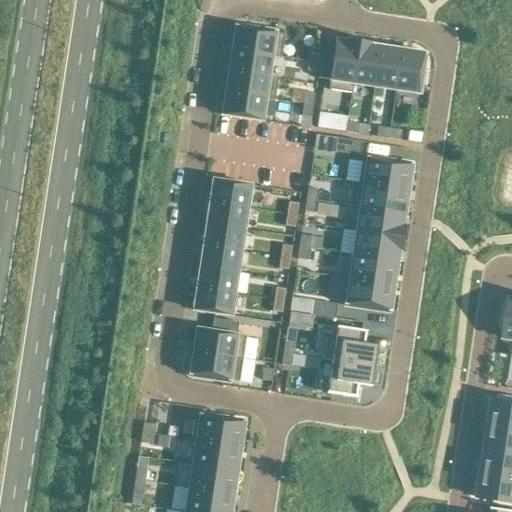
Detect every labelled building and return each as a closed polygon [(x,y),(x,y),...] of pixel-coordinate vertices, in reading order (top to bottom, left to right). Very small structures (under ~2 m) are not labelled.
[(235,28),(232,50),(272,56),(272,57),(281,59),(285,35),(275,34),(276,31),(268,29),(251,27),(236,25),(235,28)] [(319,73),(318,79),(324,79),(330,80),(329,90),(352,93),(354,84),(353,84),(359,42),(348,40),(347,42),(336,41),(334,55),(322,54),(320,63),(319,73)] [(359,42),(353,84),(354,84),(374,87),(380,47),(376,47),(377,44),(371,44),(359,42)] [(380,47),(374,87),(396,90),(401,51),(380,47)] [(232,50),(229,72),(268,78),(269,77),(272,57),(272,56),(232,50)] [(401,51),(396,90),(418,94),(421,94),(422,86),(425,70),(427,54),(424,54),(401,51)] [(310,52),(308,62),(320,63),(322,54),(310,52)] [(308,62),(307,71),(319,73),(320,63),(308,62)] [(229,72),(226,93),(265,99),(265,100),(275,101),(278,78),(269,77),(268,78),(229,72)] [(226,93),(222,115),(262,121),(265,100),(265,99),(226,93)] [(305,93),(303,104),(313,106),(315,94),(305,93)] [(303,104),(301,116),(311,118),(313,106),(303,104)] [(347,123),(346,132),(367,136),(368,126),(347,123)] [(378,127),(376,137),(388,139),(390,129),(378,127)] [(390,129),(388,139),(400,141),(401,131),(390,129)] [(337,138),(335,152),(347,154),(360,156),(362,142),(349,140),(337,138)] [(362,159),(359,184),(408,191),(412,166),(412,163),(403,162),(386,159),(363,156),(362,159)] [(213,180),(210,203),(247,208),(250,186),(213,180)] [(359,184),(355,208),(360,209),(360,208),(404,215),(408,191),(359,184)] [(308,188),(306,200),(316,201),(318,190),(308,188)] [(306,200),(304,212),(314,213),(316,201),(306,200)] [(210,203),(207,224),(244,230),(247,208),(210,203)] [(288,203),(287,214),(297,216),(298,204),(288,203)] [(360,209),(356,232),(403,239),(406,219),(404,219),(404,215),(360,208),(360,209)] [(287,214),(285,226),(295,228),(297,216),(287,214)] [(207,224),(203,246),(241,251),(244,230),(207,224)] [(356,232),(353,255),(397,262),(398,258),(400,258),(403,239),(356,232)] [(301,236),(299,247),(309,249),(311,237),(301,236)] [(282,245),(280,257),(290,259),(292,247),(282,245)] [(203,246),(200,267),(237,273),(241,251),(203,246)] [(299,247),(297,259),(307,261),(309,249),(299,247)] [(349,278),(349,279),(394,286),(397,262),(353,255),(349,278)] [(280,257),(279,269),(288,270),(290,259),(280,257)] [(200,267),(197,288),(234,294),(237,273),(200,267)] [(341,303),(340,306),(364,310),(380,312),(389,314),(390,311),(394,286),(349,279),(349,278),(345,278),(341,303)] [(197,288),(194,311),(231,316),(234,294),(197,288)] [(276,288),(274,300),(284,301),(285,289),(276,288)] [(505,314),(502,331),(505,331),(504,339),(511,340),(511,299),(510,299),(508,314),(505,314)] [(274,300),(272,312),(282,313),(284,301),(274,300)] [(312,301),(310,315),(323,317),(335,319),(337,305),(325,303),(312,301)] [(290,313),(288,329),(300,330),(302,314),(290,313)] [(197,329),(193,352),(233,358),(233,359),(242,360),(246,337),(236,335),(238,323),(213,319),(212,332),(197,329)] [(326,339),(323,360),(332,362),(332,361),(374,367),(377,347),(364,345),(366,333),(367,332),(337,327),(337,329),(335,340),(326,339)] [(285,341),(283,353),(293,355),(295,343),(285,341)] [(193,352),(190,374),(205,377),(205,380),(221,382),(222,379),(230,380),(233,359),(233,358),(193,352)] [(283,353),(281,365),(291,366),(293,355),(283,353)] [(327,392),(327,394),(357,398),(357,397),(356,397),(358,385),(371,387),(374,367),(332,361),(332,362),(327,392)] [(264,369),(262,380),(272,382),(273,370),(264,369)] [(511,404),(493,401),(489,426),(511,428),(511,404)] [(195,416),(191,442),(196,442),(196,441),(240,447),(244,423),(244,421),(235,419),(219,416),(219,417),(200,414),(200,416),(195,416)] [(142,433),(154,435),(155,425),(143,423),(142,433)] [(511,428),(489,426),(485,450),(511,453),(511,428)] [(152,445),(154,435),(142,433),(140,443),(152,445)] [(158,436),(156,446),(179,450),(181,439),(158,436)] [(196,442),(192,465),(237,471),(240,447),(196,441),(196,442)] [(511,453),(485,450),(482,474),(511,478),(511,453)] [(192,465),(189,489),(233,496),(237,471),(192,465)] [(137,469),(135,481),(145,482),(146,470),(137,469)] [(511,478),(482,474),(478,498),(511,503),(511,478)] [(143,494),(145,482),(135,481),(133,493),(143,494)] [(185,511),(230,511),(233,496),(189,489),(185,511)]
